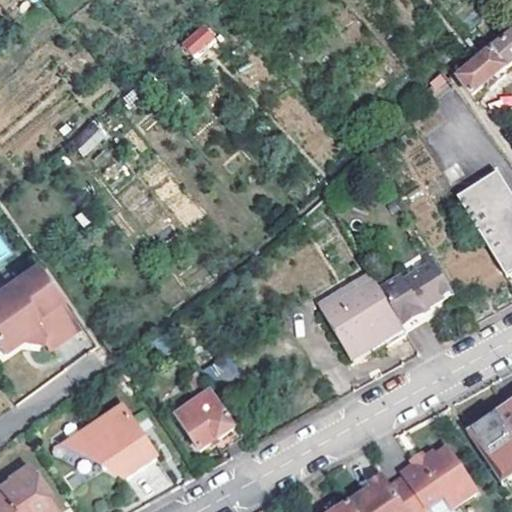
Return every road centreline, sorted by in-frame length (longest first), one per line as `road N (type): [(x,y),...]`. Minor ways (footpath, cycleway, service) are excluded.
road 1 (residential): [(511,338),(191,511)]
road 2 (residential): [(107,355),(0,432)]
